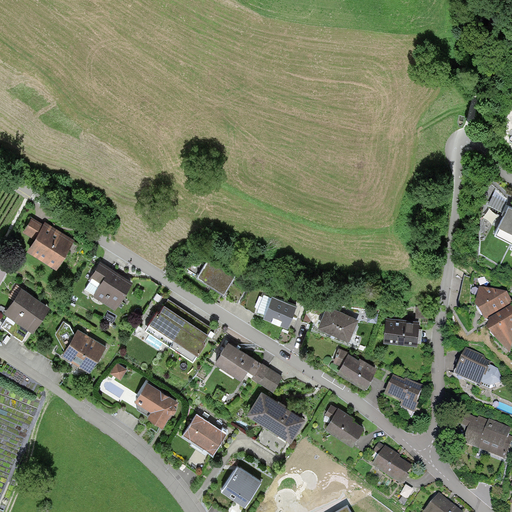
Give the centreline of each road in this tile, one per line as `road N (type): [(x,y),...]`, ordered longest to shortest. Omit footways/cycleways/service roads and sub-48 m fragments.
road 1 (residential): [(423,456),(328,383),(0,174)]
road 2 (residential): [(423,456),(436,429),(439,323),(459,181),(453,147),(472,136),(511,177)]
road 3 (residential): [(192,511),(124,438),(0,351)]
road 4 (track): [(496,0),(467,135)]
road 5 (track): [(8,511),(54,387)]
